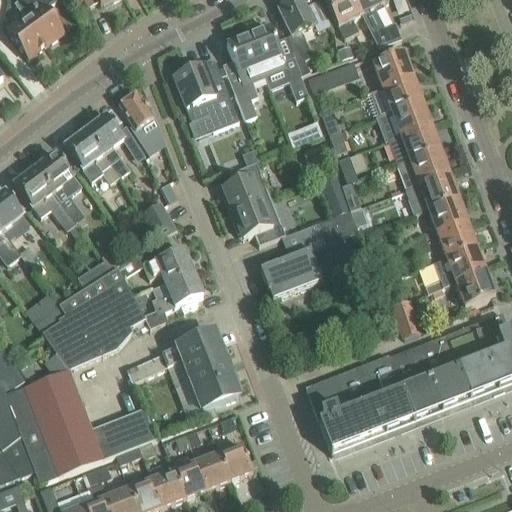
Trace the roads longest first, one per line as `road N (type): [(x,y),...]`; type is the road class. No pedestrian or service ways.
road 1 (residential): [(317,511),(185,171)]
road 2 (unclassified): [(0,156),(110,74),(245,0)]
road 3 (residential): [(425,0),(511,228)]
